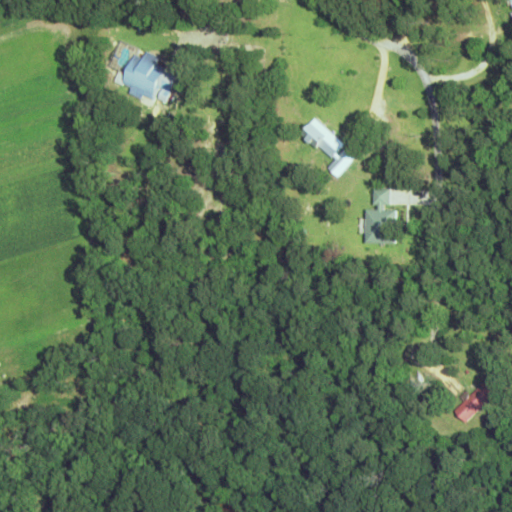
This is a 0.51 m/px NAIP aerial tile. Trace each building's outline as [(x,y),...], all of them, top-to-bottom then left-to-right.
[(137,53),(124,83),(133,87),(131,91),(166,106),(179,75),(158,66),(162,57),(148,51),(146,57),(137,53)] [(303,134),(333,159),(346,143),(316,118),(303,134)] [(354,159),(346,151),(330,168),(339,176),(354,159)] [(368,209),(367,243),(397,244),(398,209),(393,209),(394,188),(376,188),(375,209),(368,209)] [(455,409),(467,421),(496,392),(484,381),(455,409)]
